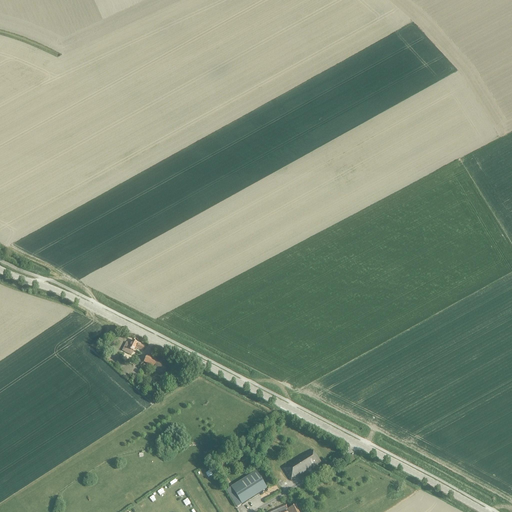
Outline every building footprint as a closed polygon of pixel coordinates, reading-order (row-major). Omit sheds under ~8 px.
[(126,343),(122,351),(131,356),(133,352),(135,349),(136,349),(136,348),(142,351),(145,347),(132,341),(130,345),(126,343)] [(154,369),(158,362),(147,356),(143,363),(154,369)] [(170,385),(174,379),(167,375),(163,382),(170,385)] [(290,481),(320,462),(313,450),(283,469),(290,481)] [(237,508),(267,489),(256,472),(226,491),(237,508)]
